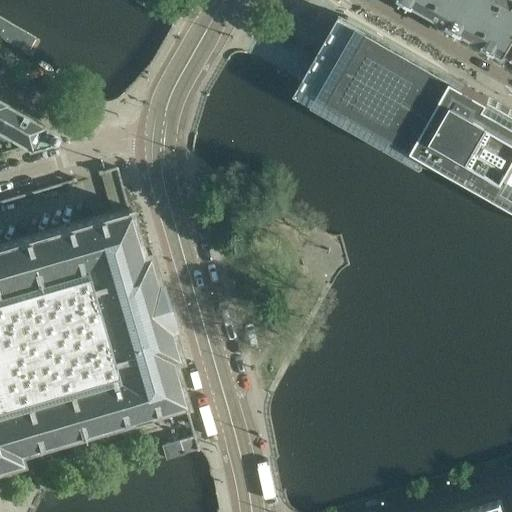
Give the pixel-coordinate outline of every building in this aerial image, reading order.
[(437,0),(412,0),(415,1),(432,10),(437,0)] [(456,24),(469,0),(437,0),(432,10),(448,20),(456,24)] [(502,0),(469,0),(456,24),(464,29),(480,38),(502,0)] [(505,52),(511,39),(511,0),(502,0),(480,38),(505,52)] [(511,110),(474,89),(348,17),(303,96),(409,157),(415,146),(511,201),(511,110)] [(0,43),(30,60),(40,42),(0,19),(0,43)] [(55,134),(54,132),(54,131),(53,131),(41,124),(42,124),(3,102),(3,101),(0,99),(0,129),(27,145),(28,146),(55,138),(55,137),(55,136),(55,135),(55,134)] [(0,466),(23,460),(20,451),(185,403),(186,402),(186,401),(173,359),(180,357),(170,324),(172,324),(159,280),(158,281),(148,248),(142,250),(129,206),(126,207),(0,243),(0,466)] [(197,448),(196,445),(194,435),(161,444),(165,457),(197,448)] [(505,511),(501,500),(462,511),(505,511)]
